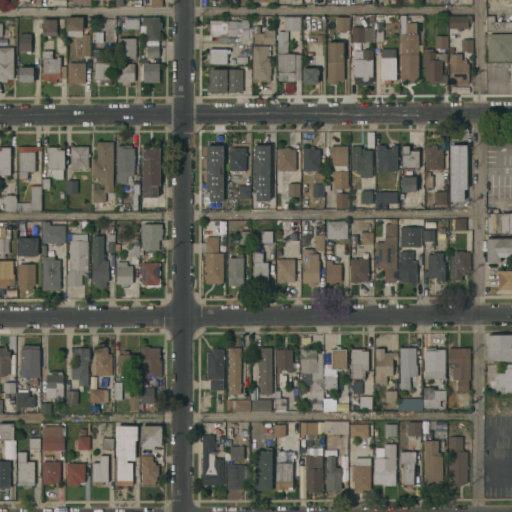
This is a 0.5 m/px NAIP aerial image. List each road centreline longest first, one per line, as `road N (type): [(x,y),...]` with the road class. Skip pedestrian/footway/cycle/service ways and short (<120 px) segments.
road 1 (tertiary): [(0,116),(511,110)]
road 2 (residential): [(0,322),(511,321)]
road 3 (residential): [(181,0),(182,511)]
